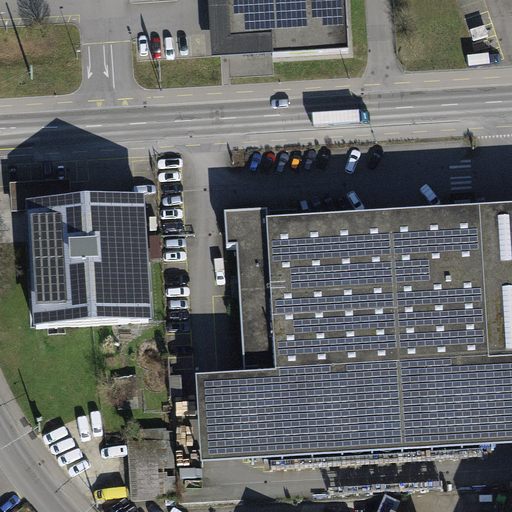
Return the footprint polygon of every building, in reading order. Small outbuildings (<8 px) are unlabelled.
[(347,0),(208,0),(211,58),(350,51),(347,0)] [(72,181),(13,184),(16,229),(22,228),(28,335),(153,328),(146,195),(73,199),(72,181)] [(268,213),(226,216),(228,249),(238,248),(246,379),(198,381),(203,467),(511,448),(511,208),(268,223),(268,213)] [(140,380),(112,382),(114,414),(142,412),(140,380)] [(124,438),(128,506),(176,504),(172,436),(124,438)]
